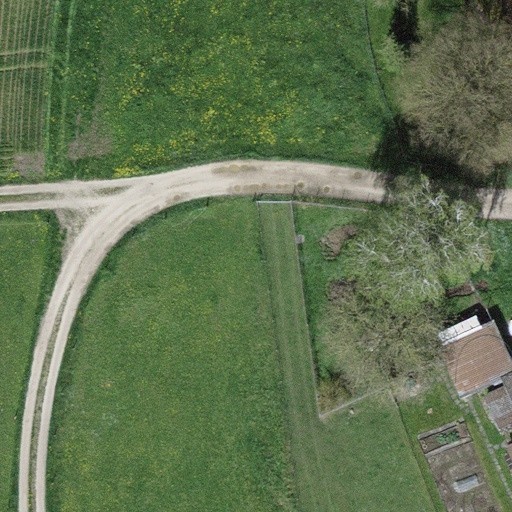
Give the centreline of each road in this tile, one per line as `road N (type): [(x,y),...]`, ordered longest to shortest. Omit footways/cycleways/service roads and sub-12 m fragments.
road 1 (track): [(511,206),(280,187),(176,194),(79,262),(24,456),(31,511)]
road 2 (track): [(176,194),(0,209)]
